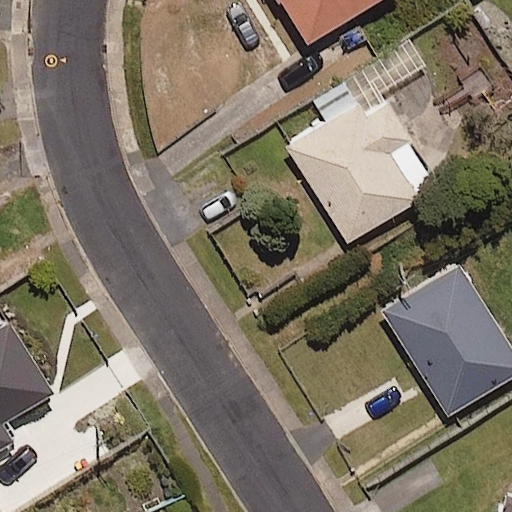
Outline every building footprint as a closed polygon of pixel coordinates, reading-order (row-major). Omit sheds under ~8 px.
[(279,0),(304,41),(372,0),(279,0)] [(359,101),(286,146),(346,242),(419,197),(390,151),(410,139),(387,102),(367,114),(359,101)] [(511,349),(458,262),(380,310),(446,416),(511,375),(511,349)] [(6,320),(0,323),(0,449),(16,440),(5,422),(51,394),(6,320)] [(511,511),(511,498),(504,497),(500,511),(511,511)]
